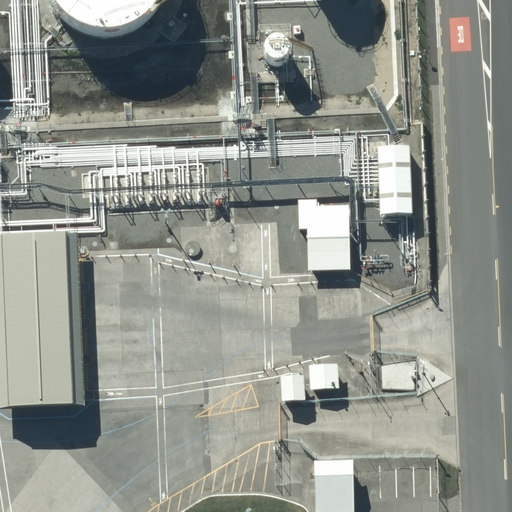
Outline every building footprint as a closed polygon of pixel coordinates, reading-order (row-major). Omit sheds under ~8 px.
[(145,28),(157,13),(162,0),(50,0),(50,2),(59,19),(73,32),(90,40),(108,43),(128,39),(145,28)] [(412,152),(380,153),(382,223),(414,222),(412,152)] [(348,210),(310,211),(313,276),(351,274),(348,210)] [(66,237),(0,240),(0,407),(75,404),(66,237)] [(335,375),(313,376),(313,398),(336,397),(335,375)] [(306,385),(283,385),(284,407),(307,407),(306,385)] [(355,511),(355,475),(317,475),(318,511),(355,511)]
